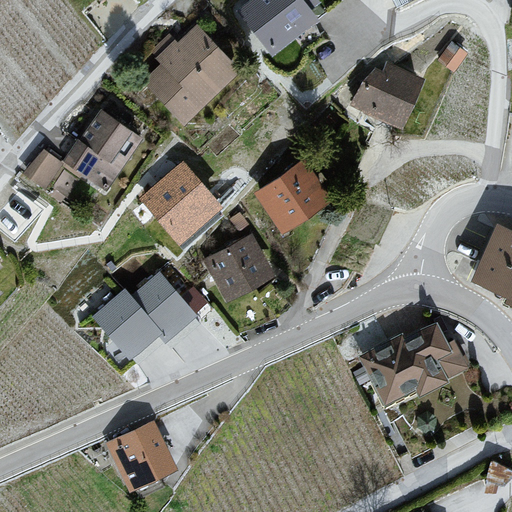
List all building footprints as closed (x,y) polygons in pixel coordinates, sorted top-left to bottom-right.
[(271,48),(292,32),(293,25),(309,12),(299,0),(256,0),(243,11),(271,48)] [(167,62),(149,79),(150,80),(163,94),(167,90),(186,111),(218,81),(215,77),(228,65),(195,30),(177,47),(173,43),(160,54),(167,62)] [(439,59),(453,69),(465,52),(451,42),(439,59)] [(364,82),(358,76),(338,96),(332,101),(343,112),(352,119),(358,122),(365,111),(358,108),(361,102),(398,118),(416,79),(390,68),(389,67),(385,75),(377,71),(374,79),(370,77),(367,83),(364,82)] [(66,159),(72,163),(103,185),(126,154),(119,149),(131,131),(101,110),(80,141),(66,159)] [(23,169),(43,186),(64,161),(45,145),(23,169)] [(137,197),(179,245),(224,205),(181,157),(137,197)] [(282,222),(322,195),(301,164),(261,191),(282,222)] [(511,235),(498,229),(482,264),(481,265),(511,279),(511,290),(510,295),(511,296),(511,235)] [(193,283),(231,327),(272,310),(276,315),(290,305),(273,282),(259,292),(258,293),(249,280),(266,271),(265,269),(247,238),(205,262),(210,270),(193,283)] [(170,346),(199,321),(158,275),(131,298),(130,299),(164,338),(163,339),(170,346)] [(96,315),(136,362),(163,339),(164,338),(130,299),(131,298),(125,290),(96,315)] [(505,403),(499,390),(481,354),(463,363),(451,341),(442,345),(432,327),(430,328),(401,343),(399,340),(365,357),(348,365),(375,416),(391,409),(413,450),(444,434),(445,433),(445,431),(446,430),(446,429),(446,428),(446,426),(445,425),(464,415),(465,416),(465,417),(466,418),(467,419),(468,419),(469,420),(470,420),(471,420),(472,420),(473,420),(505,403)] [(150,428),(112,446),(111,446),(129,484),(131,483),(141,496),(164,487),(157,470),(170,464),(152,427),(150,428)] [(511,471),(511,468),(492,459),(487,480),(502,482),(511,471)]
